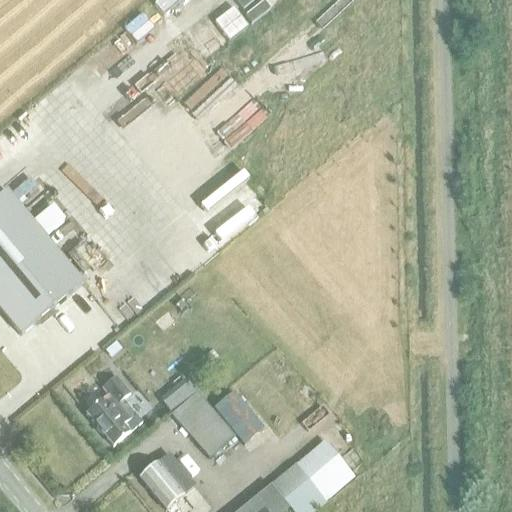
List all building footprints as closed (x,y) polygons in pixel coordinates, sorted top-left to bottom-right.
[(162,0),(158,4),(168,15),(186,0),(162,0)] [(262,0),(245,0),(238,5),(247,20),(267,8),(262,0)] [(220,28),(240,16),(235,7),(215,18),(220,28)] [(128,28),(144,46),(162,31),(145,12),(128,28)] [(227,39),(247,29),(242,18),(222,29),(227,39)] [(210,58),(228,45),(209,21),(192,34),(210,58)] [(178,97),(205,79),(193,61),(189,64),(182,53),(159,69),(178,97)] [(222,69),(184,103),(193,112),(230,78),(222,69)] [(225,150),(264,123),(250,102),(210,130),(225,150)] [(130,134),(155,112),(149,105),(124,127),(130,134)] [(30,174),(13,189),(21,198),(38,184),(30,174)] [(222,222),(258,199),(252,190),(216,212),(222,222)] [(0,198),(0,312),(21,338),(83,287),(6,194),(0,198)] [(237,230),(266,208),(259,199),(230,221),(237,230)] [(102,391),(107,398),(86,416),(113,450),(142,426),(120,399),(126,394),(115,380),(102,391)] [(196,395),(191,400),(171,417),(208,461),(251,424),(231,401),(214,415),(196,395)] [(294,467),(271,488),(241,511),(285,511),(288,510),(289,511),(318,511),(327,505),(321,498),(348,477),(342,470),(323,486),(319,481),(323,477),(307,458),(314,453),(308,445),(289,460),(294,467)] [(168,511),(195,490),(191,486),(167,457),(139,481),(164,511),(168,511)]
